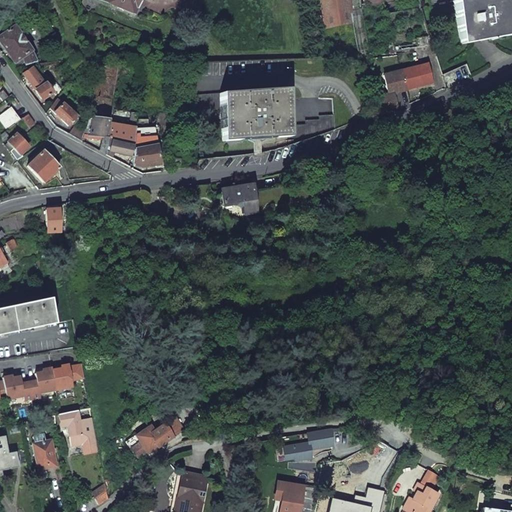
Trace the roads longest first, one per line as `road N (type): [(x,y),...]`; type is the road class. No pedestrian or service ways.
road 1 (residential): [(99,511),(153,461),(178,449),(354,423),(392,429),(443,460),(505,482)]
road 2 (residential): [(136,181),(273,168),(511,62)]
road 3 (residential): [(0,65),(49,131),(136,181)]
road 4 (residential): [(0,210),(136,181)]
